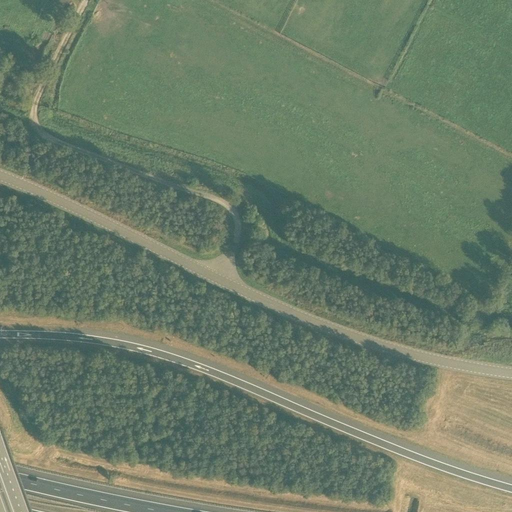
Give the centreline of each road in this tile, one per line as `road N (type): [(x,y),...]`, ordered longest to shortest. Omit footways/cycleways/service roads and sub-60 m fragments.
road 1 (tertiary): [(511,373),(363,343),(0,176)]
road 2 (motorway): [(511,491),(189,366),(115,345),(0,334)]
road 3 (motorway): [(164,511),(0,475)]
